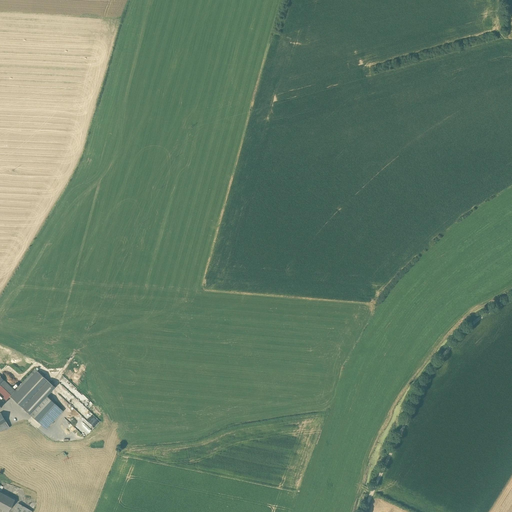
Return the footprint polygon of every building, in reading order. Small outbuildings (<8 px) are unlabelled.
[(35,369),(15,391),(14,390),(10,396),(23,408),(48,381),(35,369)] [(3,380),(0,383),(0,395),(5,400),(8,396),(9,397),(10,396),(14,390),(3,380)] [(48,381),(23,408),(29,413),(46,395),(54,386),(48,381)] [(95,426),(100,421),(87,409),(92,403),(80,392),(80,393),(73,386),(72,385),(69,387),(66,390),(67,392),(63,395),(61,397),(92,426),(93,427),(95,426)] [(46,395),(29,413),(38,422),(55,403),(46,395)] [(1,423),(0,424),(0,430),(4,428),(5,429),(9,427),(5,421),(1,423)] [(87,421),(78,431),(71,424),(68,427),(73,432),(71,435),(77,441),(92,426),(87,421)] [(105,424),(96,431),(98,434),(107,427),(105,424)] [(6,511),(13,500),(0,492),(0,507),(3,510),(2,511),(4,511),(6,511)] [(31,511),(32,511),(18,503),(12,511),(31,511)]
